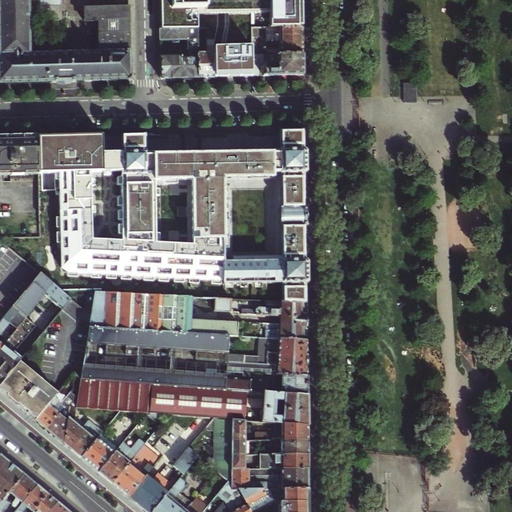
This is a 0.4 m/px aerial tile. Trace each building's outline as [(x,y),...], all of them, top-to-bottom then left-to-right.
[(0,0),(0,55),(32,54),(30,0),(39,0),(40,23),(71,22),(70,0),(0,0)] [(158,0),(159,29),(196,29),(199,29),(213,28),(228,28),(228,9),(228,0),(158,0)] [(228,0),(228,9),(228,28),(213,28),(213,37),(214,78),(250,77),(250,56),(249,38),(249,28),(256,28),(264,28),(301,27),(301,23),(301,15),(301,7),(300,0),(228,0)] [(32,54),(0,55),(0,84),(58,83),(58,84),(64,84),(70,84),(70,82),(131,81),(130,50),(129,51),(129,46),(128,6),(82,7),(82,22),(89,21),(89,32),(85,32),(85,38),(96,38),(97,52),(32,54)] [(264,42),(301,42),(301,36),(301,27),(264,28),(264,35),(261,35),(261,40),(264,40),(264,42)] [(196,29),(159,29),(158,29),(158,36),(158,41),(186,41),(186,59),(180,60),(180,57),(176,57),(173,55),(165,55),(162,58),(159,58),(159,80),(180,79),(197,79),(197,54),(196,29)] [(197,54),(197,79),(207,78),(214,78),(213,37),(206,37),(206,54),(197,54)] [(264,56),(302,55),(301,50),(301,42),(264,42),(264,56)] [(302,55),(264,56),(250,56),(250,77),(271,77),(302,76),(302,68),(302,55)] [(416,83),(403,83),(403,103),(416,103),(416,83)] [(282,302),(305,304),(305,283),(307,283),(307,282),(308,282),(308,279),(307,279),(307,270),(307,264),(307,261),(306,261),(307,260),(305,260),(304,227),(306,227),(306,225),(307,225),(307,222),(306,222),(306,216),(306,209),(306,207),(306,206),(304,206),(304,174),(305,174),(305,173),(306,173),(306,170),(305,170),(305,156),(306,156),(306,153),(305,153),(305,152),(303,152),(303,131),(272,131),(272,150),(152,153),(152,145),(145,146),(145,135),(114,135),(114,154),(102,155),(102,136),(60,137),(37,137),(38,174),(38,190),(56,190),(58,272),(64,278),(89,279),(90,243),(89,175),(118,175),(120,245),(155,246),(153,183),(188,182),(190,248),(226,250),(223,178),(273,178),(276,261),(276,290),(281,290),(282,302)] [(2,138),(0,138),(0,174),(38,174),(37,137),(25,138),(2,138)] [(226,261),(226,250),(190,248),(155,246),(120,245),(90,243),(89,279),(276,290),(276,261),(226,261)] [(0,349),(2,347),(1,346),(26,317),(25,316),(43,293),(51,284),(38,273),(0,319),(0,349)] [(59,289),(51,284),(43,293),(61,308),(69,298),(59,289)] [(196,319),(198,298),(142,294),(94,291),(88,326),(231,336),(240,336),(241,322),(196,319)] [(231,299),(215,298),(214,311),(231,312),(231,299)] [(306,315),(305,304),(282,302),(265,301),(265,308),(259,308),(255,310),(254,316),(278,317),(306,319),(306,315)] [(35,324),(26,317),(1,346),(2,347),(0,349),(0,383),(18,361),(19,359),(12,353),(35,324)] [(306,323),(306,319),(278,317),(278,324),(306,326),(306,323)] [(266,338),(306,341),(306,334),(306,326),(278,324),(265,323),(264,327),(267,327),(266,338)] [(269,374),(270,364),(246,362),(229,361),(229,354),(231,336),(88,326),(80,375),(246,390),(253,391),(255,373),(269,374)] [(306,352),(306,341),(266,338),(260,338),(259,356),(246,355),(246,362),(270,364),(269,374),(306,377),(306,372),(306,352)] [(246,362),(246,355),(229,354),(229,361),(246,362)] [(57,393),(18,361),(0,383),(0,390),(14,403),(35,420),(57,393)] [(263,392),(306,395),(306,387),(306,377),(269,374),(255,373),(253,391),(263,392)] [(234,420),(244,421),(245,404),(246,390),(80,375),(76,396),(75,406),(217,418),(234,420)] [(65,393),(60,389),(57,393),(35,420),(40,424),(45,428),(64,404),(60,400),(65,393)] [(68,390),(65,393),(60,400),(64,404),(45,428),(54,436),(63,443),(67,416),(68,405),(75,406),(76,396),(68,390)] [(307,402),(306,395),(263,392),(262,405),(260,422),(269,423),(307,426),(307,416),(307,409),(307,402)] [(67,416),(63,443),(72,450),(80,457),(101,432),(78,414),(72,421),(67,416)] [(308,474),(308,469),(258,469),(246,469),(233,469),(233,455),(234,441),(234,420),(217,418),(214,470),(228,481),(218,493),(225,500),(231,510),(231,511),(250,511),(239,489),(272,489),(295,489),(308,489),(308,485),(308,474)] [(307,434),(307,426),(269,423),(269,434),(247,434),(247,421),(244,421),(234,420),(234,441),(247,441),(269,440),(307,440),(307,434)] [(118,446),(101,432),(80,457),(91,466),(97,472),(118,446)] [(281,455),(307,455),(307,447),(307,440),(269,440),(269,447),(281,447),(281,455)] [(233,455),(247,455),(247,441),(234,441),(233,455)] [(140,448),(133,443),(125,452),(118,446),(97,472),(106,479),(111,483),(140,448)] [(120,491),(127,497),(146,475),(159,459),(142,445),(140,448),(111,483),(120,491)] [(188,448),(174,465),(183,473),(194,461),(198,456),(188,448)] [(0,501),(23,474),(13,466),(0,455),(0,501)] [(247,455),(233,455),(233,469),(246,469),(247,455)] [(307,455),(281,455),(258,455),(258,469),(308,469),(308,461),(307,455)] [(186,477),(184,479),(181,476),(176,482),(151,511),(184,511),(193,501),(185,495),(192,487),(194,485),(200,489),(202,491),(213,477),(194,461),(183,473),(183,474),(186,477)] [(171,477),(168,481),(157,472),(151,479),(146,475),(127,497),(141,508),(145,511),(151,511),(176,482),(171,477)] [(0,501),(0,511),(10,502),(13,502),(13,504),(18,508),(36,486),(30,480),(23,474),(0,501)] [(41,490),(36,486),(18,508),(14,511),(20,511),(26,505),(32,511),(46,494),(41,490)] [(255,511),(278,501),(272,489),(239,489),(250,511),(255,511)] [(308,511),(308,496),(308,489),(295,489),(295,499),(292,499),(292,511),(291,511),(308,511)] [(46,494),(32,511),(33,511),(49,511),(57,503),(52,498),(46,494)] [(202,511),(208,505),(197,497),(193,501),(184,511),(202,511)] [(229,511),(231,510),(225,500),(215,511),(229,511)] [(63,507),(57,503),(49,511),(67,511),(68,511),(63,507)]
